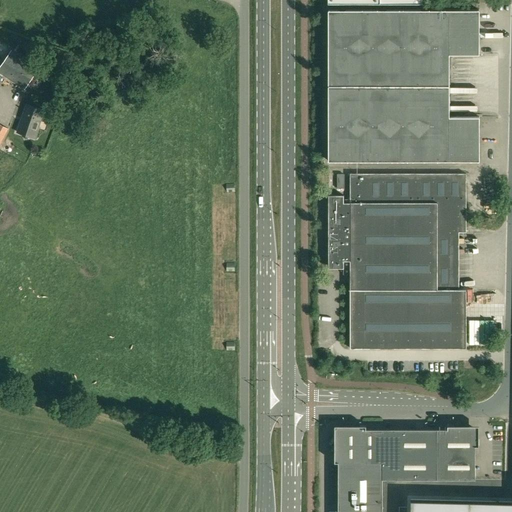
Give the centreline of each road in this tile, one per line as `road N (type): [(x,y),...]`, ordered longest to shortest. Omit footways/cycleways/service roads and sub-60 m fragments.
road 1 (unclassified): [(244,0),(244,511)]
road 2 (primary): [(288,394),(289,0)]
road 3 (primary): [(265,0),(264,393)]
road 4 (unclassified): [(479,411),(507,403),(511,219)]
road 5 (unclassified): [(479,411),(288,394)]
road 6 (unclassified): [(288,413),(479,411)]
